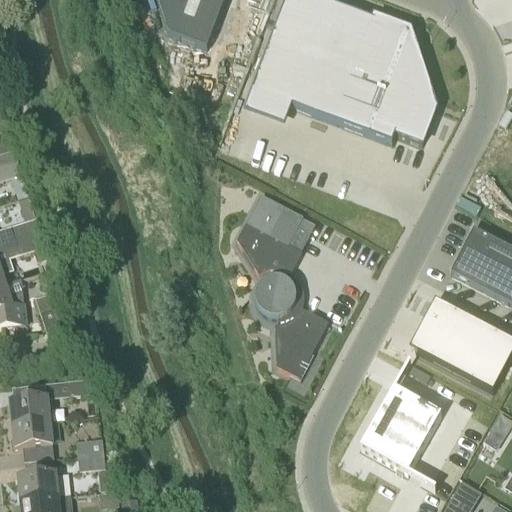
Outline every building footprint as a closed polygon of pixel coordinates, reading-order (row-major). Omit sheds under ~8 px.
[(207,55),(227,0),(150,0),(150,1),(167,40),(207,55)] [(305,0),(287,0),(251,97),(292,113),(392,150),(395,143),(395,141),(422,151),(435,116),(416,88),(411,70),(410,37),(375,24),(374,26),(372,25),(305,0)] [(0,159),(13,155),(9,143),(0,146),(0,159)] [(13,155),(0,159),(0,186),(21,179),(13,155)] [(511,158),(503,173),(511,177),(511,158)] [(245,230),(237,247),(259,282),(262,280),(266,287),(260,292),(257,299),(256,306),(258,314),(263,320),(270,323),(278,324),(278,332),(275,332),(277,374),(299,385),(328,329),(301,315),(294,311),(295,309),(295,308),(295,300),(292,293),(286,288),(290,280),(301,259),(288,252),(303,224),(260,201),(245,230)] [(0,250),(40,237),(29,202),(18,205),(25,227),(0,235),(0,250)] [(511,312),(511,256),(473,236),(450,280),(511,312)] [(0,290),(4,289),(1,280),(14,275),(10,263),(36,255),(44,277),(53,274),(40,237),(0,250),(0,290)] [(4,289),(0,290),(0,328),(1,328),(2,332),(25,330),(23,310),(22,307),(21,304),(18,301),(15,300),(12,300),(8,301),(4,289)] [(39,318),(64,310),(60,296),(35,304),(39,318)] [(435,326),(417,359),(493,399),(511,362),(511,346),(435,306),(427,322),(435,326)] [(47,404),(97,398),(95,384),(45,389),(47,404)] [(409,481),(443,422),(396,395),(362,455),(409,481)] [(11,432),(49,427),(46,404),(8,408),(11,432)] [(49,427),(11,432),(13,455),(51,451),(49,427)] [(77,463),(104,460),(102,445),(75,448),(77,463)] [(104,460),(77,463),(79,477),(105,474),(104,460)] [(57,503),(57,501),(55,480),(16,485),(19,507),(57,503)] [(461,489),(450,507),(458,511),(472,511),(475,508),(470,505),(475,497),(461,489)] [(100,511),(109,511),(118,511),(116,497),(99,499),(100,511)] [(57,503),(19,507),(19,511),(72,511),(71,500),(57,501),(57,503)]
